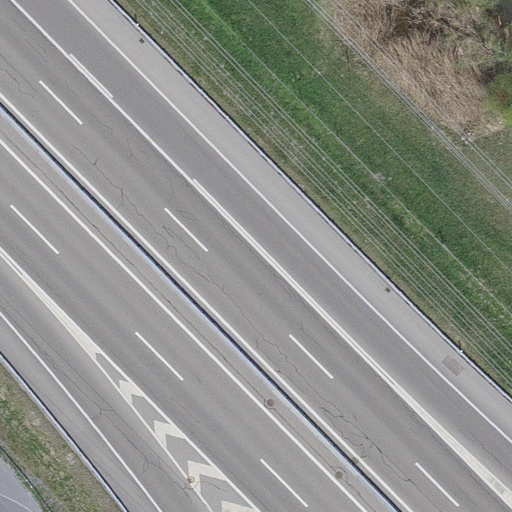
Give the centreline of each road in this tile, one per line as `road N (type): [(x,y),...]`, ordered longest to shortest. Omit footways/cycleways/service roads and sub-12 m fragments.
road 1 (motorway): [(511,474),(0,43)]
road 2 (motorway): [(459,511),(0,46)]
road 3 (motorway): [(0,197),(310,511)]
road 4 (motorway): [(0,268),(181,511)]
